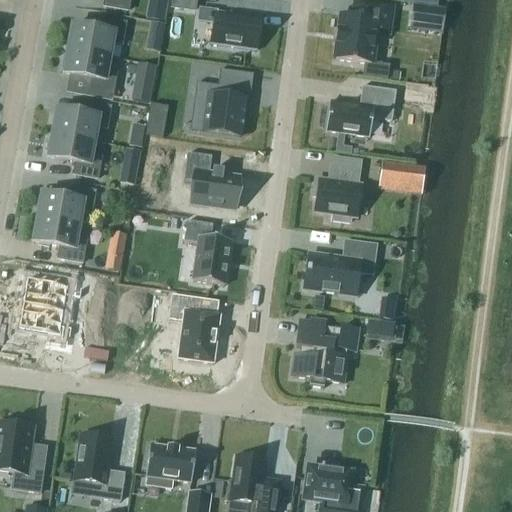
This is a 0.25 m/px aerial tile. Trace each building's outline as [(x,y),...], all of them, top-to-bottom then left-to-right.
[(105,0),(104,8),(128,12),(130,0),(105,0)] [(341,16),(339,33),(336,33),(336,34),(339,34),(337,43),(335,43),(335,44),(337,45),(335,62),(351,64),(363,65),(371,67),(371,65),(375,33),(387,35),(391,9),(367,6),(356,4),(355,4),(355,5),(353,18),(351,17),(341,16)] [(433,9),(413,6),(411,20),(431,23),(433,9)] [(199,12),(198,23),(213,25),(210,48),(211,48),(211,47),(254,53),(253,54),(255,54),(260,20),(258,20),(258,22),(230,18),(231,15),(229,14),(228,17),(216,16),(216,14),(199,12)] [(69,32),(66,51),(110,59),(112,45),(122,46),(126,25),(102,21),(100,32),(72,28),(71,32),(69,32)] [(164,26),(150,23),(148,35),(162,38),(164,26)] [(110,59),(66,51),(62,71),(64,71),(63,76),(91,81),(89,92),(113,97),(117,75),(107,74),(110,59)] [(190,129),(189,131),(240,138),(243,116),(247,117),(247,115),(244,114),(246,98),(241,98),(243,76),(252,78),(252,76),(219,71),(217,87),(196,85),(196,86),(197,87),(194,106),(207,108),(204,131),(190,129)] [(364,85),(395,90),(396,84),(365,79),(364,85)] [(136,102),(148,104),(151,83),(139,82),(136,102)] [(426,89),(402,86),(401,94),(425,97),(426,89)] [(359,108),(351,107),(329,103),(325,133),(369,139),(371,121),(391,123),(396,93),(362,88),(359,108)] [(54,116),(50,135),(94,143),(97,129),(106,131),(110,109),(86,105),(84,117),(57,112),(56,116),(54,116)] [(94,143),(50,135),(47,155),(49,156),(48,160),(76,165),(74,177),(98,181),(101,159),(92,158),(94,143)] [(223,172),(221,172),(221,173),(213,172),(213,171),(212,171),(211,177),(209,176),(211,159),(187,155),(183,184),(193,186),(191,205),(234,211),(238,180),(222,178),(223,172)] [(359,164),(351,163),(332,160),(328,184),(315,182),(313,198),(316,199),(314,213),(334,216),(333,223),(349,225),(350,218),(356,219),(360,188),(356,188),(359,164)] [(380,179),(411,184),(414,168),(382,164),(380,179)] [(122,169),(120,184),(133,186),(136,172),(122,169)] [(38,200),(35,219),(79,228),(82,213),(91,215),(95,193),(71,189),(69,201),(41,196),(41,200),(38,200)] [(79,228),(35,219),(31,239),(34,240),(33,244),(60,249),(58,261),(82,265),(86,244),(77,242),(79,228)] [(210,241),(212,227),(186,224),(183,244),(197,246),(192,284),(224,288),(230,244),(210,241)] [(124,238),(112,236),(110,250),(121,252),(124,238)] [(376,247),(351,244),(344,243),(342,261),(308,256),(303,292),(355,299),(358,275),(372,277),(376,247)] [(22,307),(63,314),(65,299),(80,301),(84,277),(56,273),(54,287),(26,282),(22,307)] [(109,319),(114,283),(101,281),(95,317),(109,319)] [(219,318),(215,317),(197,315),(199,302),(171,298),(168,321),(182,323),(177,361),(212,366),(219,318)] [(61,328),(63,314),(22,307),(18,332),(46,336),(44,350),(71,354),(74,340),(70,339),(71,330),(61,328)] [(378,320),(392,322),(393,312),(379,310),(378,320)] [(344,351),(351,352),(355,353),(358,331),(340,328),(339,330),(324,328),(325,322),(311,320),(310,323),(299,322),(295,350),(303,351),(302,358),(293,357),(290,378),(309,381),(308,388),(323,390),(324,383),(343,386),(347,359),(343,358),(344,351)] [(376,338),(377,324),(368,323),(366,337),(376,338)] [(32,434),(0,428),(0,478),(12,480),(11,496),(41,501),(45,469),(28,466),(32,434)] [(102,440),(81,437),(74,483),(91,485),(89,499),(119,503),(123,476),(106,473),(110,445),(102,444),(102,440)] [(176,451),(176,450),(166,449),(166,450),(148,447),(144,479),(159,481),(158,489),(170,491),(171,483),(190,485),(194,454),(176,451)] [(228,483),(225,503),(247,506),(246,511),(275,511),(277,498),(279,484),(261,481),(264,463),(235,459),(231,484),(228,483)] [(359,511),(362,490),(351,488),(349,488),(350,475),(336,473),(337,469),(323,467),(322,471),(308,469),(304,501),(339,506),(338,511),(359,511)] [(206,511),(209,497),(188,494),(185,511),(206,511)]
